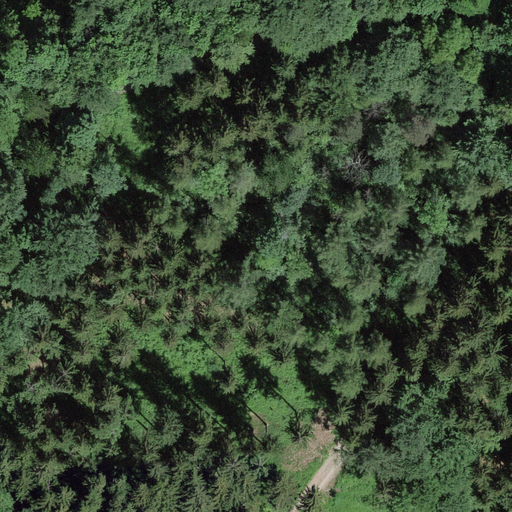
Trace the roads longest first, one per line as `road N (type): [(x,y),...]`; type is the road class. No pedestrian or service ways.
road 1 (track): [(434,0),(0,118)]
road 2 (track): [(299,511),(474,280),(511,242)]
